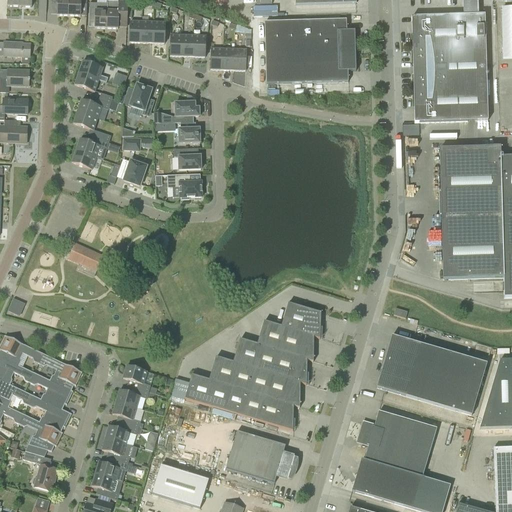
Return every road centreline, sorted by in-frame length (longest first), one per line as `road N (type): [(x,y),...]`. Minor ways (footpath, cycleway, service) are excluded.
road 1 (unclassified): [(309,511),(390,234),(384,0)]
road 2 (residential): [(217,87),(222,209),(214,219),(163,218),(45,176)]
road 3 (residential): [(61,511),(99,358),(0,325)]
road 4 (residential): [(217,87),(54,30)]
road 5 (residential): [(45,176),(54,30)]
